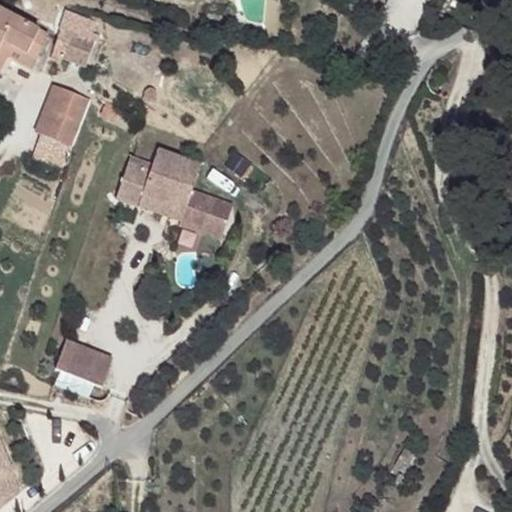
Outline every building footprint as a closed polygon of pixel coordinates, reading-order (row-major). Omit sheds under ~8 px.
[(465,8),(470,0),(461,0),(459,4),(465,8)] [(37,59),(48,36),(0,11),(0,44),(2,41),(37,59)] [(86,67),(94,41),(71,33),(69,39),(58,36),(54,49),(64,52),(61,59),(86,67)] [(37,59),(2,41),(0,44),(0,73),(9,56),(33,69),(37,59)] [(71,148),(90,100),(58,87),(39,135),(71,148)] [(155,104),(156,95),(156,93),(156,92),(155,90),(154,89),(153,88),(151,88),(150,88),(149,88),(148,89),(146,89),(145,91),(144,92),(142,101),(155,104)] [(184,212),(200,165),(157,150),(150,171),(127,164),(116,199),(138,207),(142,197),(184,212)] [(232,207),(191,193),(181,221),(203,229),(208,216),(227,223),(232,207)] [(180,221),(184,212),(142,197),(138,207),(180,221)] [(221,240),(227,223),(208,216),(203,229),(181,221),(179,226),(221,240)] [(56,370),(104,386),(113,358),(66,341),(56,370)] [(0,508),(16,503),(0,458),(0,508)]
